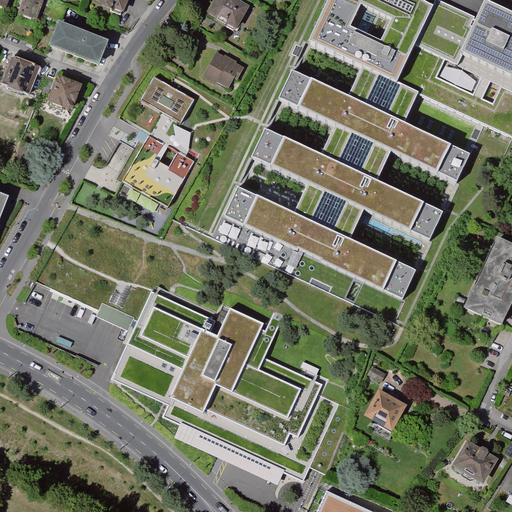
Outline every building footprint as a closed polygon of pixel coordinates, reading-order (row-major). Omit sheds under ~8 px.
[(14,0),(0,0),(0,8),(9,12),(14,0)] [(47,3),(36,0),(27,0),(21,17),(40,23),(47,3)] [(127,16),(132,0),(93,0),(93,2),(127,16)] [(236,30),(249,7),(236,0),(212,0),(206,13),(214,18),(213,21),(225,28),(227,25),(236,30)] [(511,4),(502,0),(497,0),(488,19),(450,2),(446,9),(428,0),(340,0),(319,45),(374,71),(360,101),(304,75),(290,104),(347,131),(333,161),(275,134),(262,163),(320,190),(306,219),(249,192),(235,222),(416,306),(429,276),(363,245),(376,217),(442,247),(456,218),(389,187),(404,157),(470,188),(484,159),(418,128),(432,97),(411,86),(427,52),(473,73),(479,60),(511,75),(511,4)] [(112,45),(61,25),(51,51),(102,71),(112,45)] [(216,53),(202,79),(215,87),(217,84),(228,90),(234,80),(237,81),(245,69),(236,64),(237,63),(225,56),(224,57),(216,53)] [(30,98),(41,71),(14,61),(4,88),(30,98)] [(156,76),(143,99),(184,122),(197,99),(156,76)] [(85,89),(60,79),(49,106),(70,114),(71,115),(78,112),(77,110),(85,89)] [(149,136),(124,182),(169,206),(194,160),(149,136)] [(0,228),(11,199),(0,194),(0,228)] [(85,230),(71,260),(122,283),(136,252),(85,230)] [(511,314),(511,246),(499,241),(466,312),(505,330),(511,314)] [(168,271),(152,264),(147,274),(163,282),(168,271)] [(168,301),(150,293),(109,383),(167,409),(162,421),(179,429),(173,442),(278,490),(283,477),(303,486),(340,406),(319,396),(323,386),(266,360),(275,339),(261,332),(263,327),(228,312),(215,340),(209,337),(215,323),(168,301)] [(124,330),(130,319),(115,311),(109,323),(124,330)] [(387,376),(373,368),(368,377),(383,385),(387,376)] [(409,409),(379,392),(363,420),(373,425),(374,423),(386,429),(384,431),(393,437),(409,409)] [(454,471),(485,489),(500,464),(490,458),(490,455),(485,452),(482,453),(469,445),(454,471)] [(363,511),(326,495),(318,511),(363,511)]
